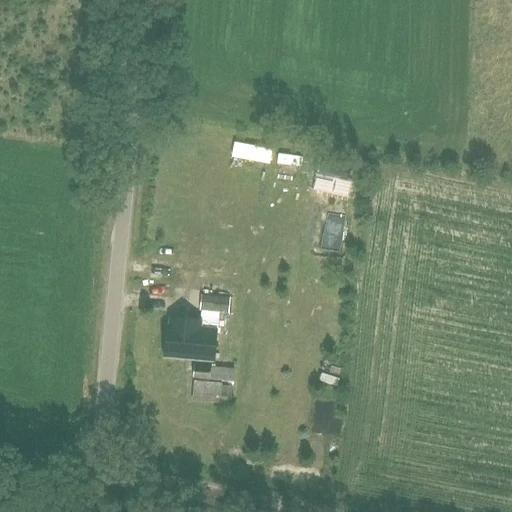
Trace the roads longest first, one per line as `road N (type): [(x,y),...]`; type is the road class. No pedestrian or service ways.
road 1 (unclassified): [(93,511),(143,0)]
road 2 (track): [(0,452),(319,511)]
